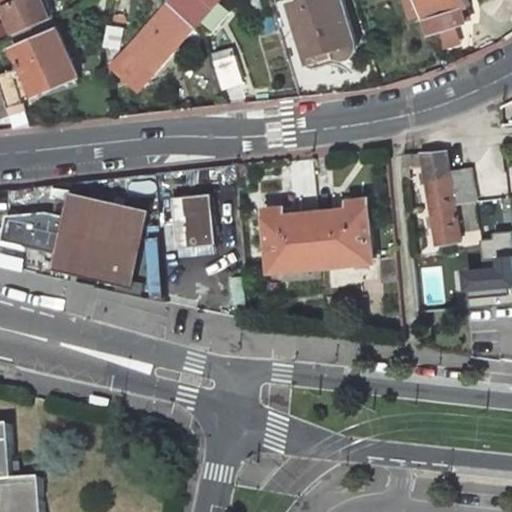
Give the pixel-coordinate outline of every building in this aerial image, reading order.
[(18,35),(55,20),(46,0),(2,0),(17,35),(18,35)] [(216,0),(219,3),(221,0),(172,0),(170,3),(197,28),(204,21),(199,16),(213,0),(216,0)] [(216,0),(213,0),(199,16),(204,21),(219,3),(216,0)] [(345,0),(301,0),(295,2),(309,50),(329,44),(335,50),(338,52),(343,53),(346,53),(351,51),(355,47),(356,42),(356,35),(345,0)] [(448,13),(444,0),(420,0),(427,19),(448,13)] [(470,7),(467,0),(444,0),(448,13),(427,19),(431,34),(468,22),(464,9),(470,7)] [(171,49),(185,30),(191,35),(197,28),(170,3),(116,65),(136,83),(149,68),(157,74),(176,52),(171,49)] [(17,35),(37,81),(75,66),(55,20),(18,35),(17,35)] [(176,52),(191,35),(185,30),(171,49),(176,52)] [(235,50),(215,56),(217,64),(237,57),(235,50)] [(217,64),(225,87),(244,81),(237,57),(217,64)] [(15,71),(1,76),(10,108),(27,103),(15,71)] [(0,110),(10,108),(1,76),(0,75),(0,110)] [(434,162),(443,253),(465,250),(461,211),(483,210),(480,179),(459,180),(456,160),(434,162)] [(143,295),(159,219),(79,200),(73,221),(78,222),(71,259),(65,258),(62,276),(143,295)] [(225,252),(221,202),(182,206),(187,256),(225,252)] [(355,219),(373,218),(372,204),(354,206),(355,214),(355,219)] [(271,227),(290,225),(289,220),(288,212),(270,214),(271,227)] [(355,214),(324,217),(329,269),(378,264),(373,218),(355,219),(355,214)] [(71,259),(78,222),(73,221),(54,217),(14,222),(9,246),(65,258),(71,259)] [(329,269),(324,217),(289,220),(290,225),(271,227),(275,274),(329,269)] [(472,292),(511,288),(511,234),(486,237),(489,266),(470,267),(472,292)] [(424,320),(438,319),(444,319),(444,311),(438,311),(437,303),(423,304),(424,320)] [(0,511),(45,511),(42,478),(19,479),(14,428),(0,428),(0,511)]
